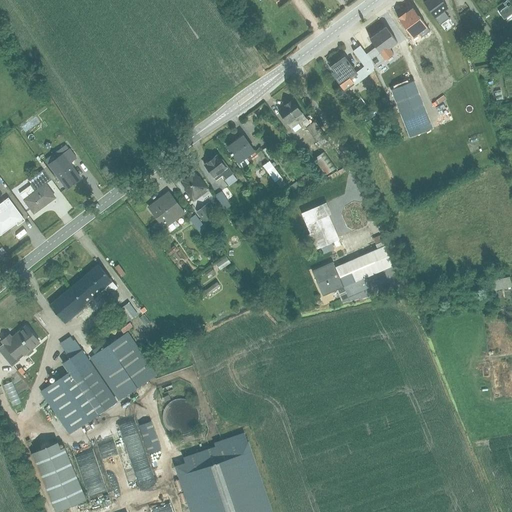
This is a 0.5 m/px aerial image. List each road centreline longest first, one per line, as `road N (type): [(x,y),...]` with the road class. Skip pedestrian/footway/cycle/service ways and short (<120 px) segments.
road 1 (secondary): [(0,285),(202,130)]
road 2 (unknown): [(77,223),(121,287),(65,332),(21,266)]
